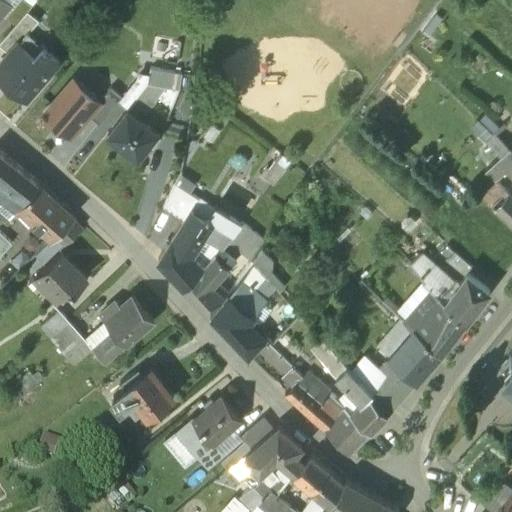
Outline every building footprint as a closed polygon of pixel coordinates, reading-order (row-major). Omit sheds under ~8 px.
[(0,0),(0,13),(11,0),(0,0)] [(24,0),(18,0),(5,16),(15,24),(29,8),(31,6),(24,0)] [(15,24),(0,42),(0,46),(8,53),(27,31),(28,32),(40,18),(29,8),(15,24)] [(8,53),(0,62),(0,75),(26,98),(59,59),(28,32),(27,31),(8,53)] [(181,74),(150,68),(147,83),(147,84),(163,87),(179,90),(181,74)] [(99,100),(74,79),(44,114),(70,136),(88,115),(100,101),(99,100)] [(147,84),(127,108),(141,119),(155,101),(163,87),(147,84)] [(122,96),(111,86),(99,100),(100,101),(88,115),(99,124),(122,96)] [(141,119),(127,108),(107,133),(111,136),(111,140),(117,145),(121,144),(137,156),(144,146),(150,150),(161,135),(141,119)] [(511,149),(510,148),(496,162),(509,175),(511,171),(511,149)] [(0,189),(3,186),(23,201),(39,183),(0,151),(0,189)] [(264,173),(276,183),(293,164),(281,154),(264,173)] [(500,183),(509,175),(496,162),(488,171),(496,180),(500,183)] [(199,182),(183,174),(163,208),(183,221),(191,209),(192,209),(198,199),(192,196),(199,182)] [(511,195),(500,183),(496,180),(493,184),(496,186),(485,198),(511,223),(511,195)] [(23,201),(15,210),(19,214),(22,211),(51,239),(55,235),(71,218),(74,216),(39,183),(23,201)] [(229,217),(198,199),(192,209),(222,228),(229,217)] [(183,221),(158,260),(184,288),(204,266),(192,256),(204,235),(213,241),(222,228),(192,209),(191,209),(183,221)] [(423,220),(413,212),(402,225),(411,233),(423,220)] [(222,228),(213,241),(222,247),(226,242),(240,224),(229,217),(222,228)] [(71,218),(55,235),(65,244),(81,228),(71,218)] [(240,224),(226,242),(239,254),(241,252),(249,259),(262,240),(241,223),(240,224)] [(0,258),(12,244),(0,232),(0,258)] [(204,266),(184,288),(210,316),(223,300),(214,290),(218,286),(214,282),(239,254),(226,242),(222,247),(204,266)] [(457,251),(447,243),(442,248),(449,254),(448,255),(451,258),(457,251)] [(61,251),(33,278),(56,302),(69,289),(72,291),(86,277),(61,251)] [(472,264),(457,251),(451,258),(450,259),(465,272),(467,270),(472,264)] [(452,282),(418,252),(410,259),(425,276),(423,278),(432,286),(446,298),(455,286),(451,282),(452,282)] [(253,261),(228,294),(251,315),(275,286),(253,261)] [(455,286),(446,298),(466,317),(489,287),(467,270),(465,272),(455,286)] [(432,286),(403,318),(411,326),(414,323),(441,349),(466,317),(446,298),(432,286)] [(251,315),(228,294),(223,300),(210,316),(248,356),(257,347),(264,340),(246,321),(251,315)] [(115,302),(101,315),(107,321),(86,340),(85,341),(86,341),(106,364),(153,323),(131,297),(119,307),(115,302)] [(59,310),(41,327),(50,337),(69,321),(59,310)] [(69,321),(50,337),(68,357),(86,341),(85,341),(86,340),(69,321)] [(386,369),(369,388),(371,390),(370,392),(388,410),(441,349),(414,323),(411,326),(379,363),(386,369)] [(273,327),(264,335),(266,337),(272,343),(280,334),(273,327)] [(272,343),(266,337),(264,340),(257,347),(284,371),(292,362),(272,343)] [(388,410),(370,392),(371,390),(369,388),(338,354),(327,364),(351,389),(360,399),(352,408),(372,426),(388,410)] [(323,397),(299,377),(304,372),(293,361),(292,362),(284,371),(282,373),(292,382),(285,390),(324,425),(345,402),(341,399),(330,389),(323,397)] [(330,389),(307,368),(304,372),(299,377),(323,397),(330,389)] [(151,369),(113,397),(120,407),(133,397),(147,416),(172,397),(151,369)] [(29,372),(8,389),(17,401),(39,384),(29,372)] [(351,389),(341,399),(345,402),(352,408),(360,399),(351,389)] [(223,396),(215,403),(211,398),(205,403),(208,408),(194,420),(196,421),(190,426),(197,433),(186,442),(197,456),(242,419),(223,396)] [(352,408),(345,402),(324,425),(349,449),(372,426),(352,408)] [(264,418),(242,436),(251,446),(273,428),(264,418)] [(273,428),(244,455),(254,467),(245,475),(254,484),(262,477),(260,473),(277,457),(294,472),(303,461),(295,453),(302,445),(278,423),(273,428)] [(41,451),(53,455),(58,441),(45,437),(41,451)] [(294,472),(293,473),(312,489),(326,500),(330,494),(332,495),(343,479),(311,452),(303,461),(294,472)] [(346,475),(328,509),(333,511),(361,511),(373,490),(346,475)] [(254,484),(242,496),(254,506),(257,503),(271,488),(270,486),(262,477),(254,484)] [(278,477),(270,486),(271,488),(277,493),(285,483),(278,477)] [(277,493),(271,488),(257,503),(268,511),(284,511),(291,504),(277,493)] [(318,511),(326,500),(312,489),(297,510),(299,511),(318,511)] [(393,511),(398,504),(373,490),(361,511),(393,511)] [(511,511),(511,490),(496,511),(511,511)]
